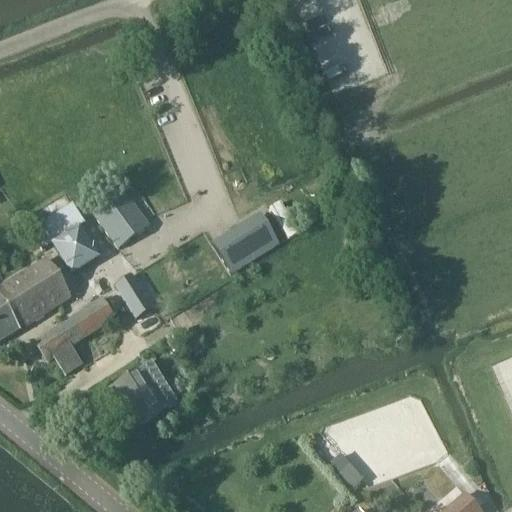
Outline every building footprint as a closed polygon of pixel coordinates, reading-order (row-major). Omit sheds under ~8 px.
[(118,251),(149,229),(125,195),(94,218),(118,251)] [(101,259),(74,206),(41,223),(68,276),(101,259)] [(256,212),(209,243),(231,275),(277,244),(256,212)] [(46,262),(0,290),(0,343),(70,300),(46,262)] [(152,309),(130,276),(113,287),(136,320),(152,309)] [(46,364),(53,360),(68,383),(85,371),(70,349),(114,321),(102,301),(34,345),(46,364)] [(151,365),(140,372),(115,388),(140,427),(176,405),(151,365)] [(477,511),(463,496),(445,511),(477,511)]
